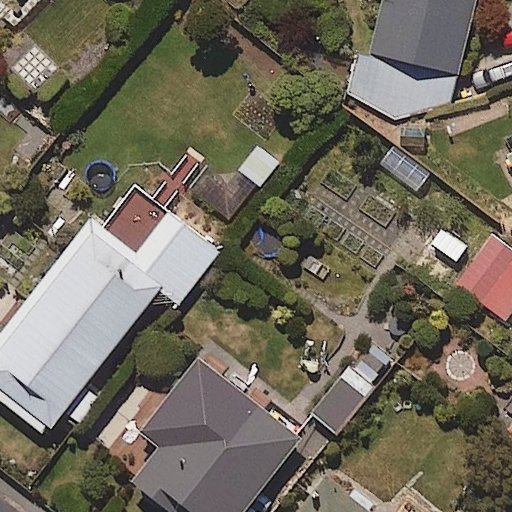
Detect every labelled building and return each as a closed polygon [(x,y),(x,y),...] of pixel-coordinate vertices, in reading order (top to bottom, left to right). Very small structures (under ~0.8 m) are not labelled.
[(380,0),(359,94),(446,115),(472,0),(380,0)] [(133,185),(170,213),(188,189),(232,223),(275,165),(253,148),(227,182),(183,149),(172,163),(141,139),(116,172),(133,185)] [(511,147),(501,154),(511,174),(511,147)] [(466,244),(333,150),(293,208),(381,269),(359,301),(374,312),(408,263),(438,284),(466,244)] [(170,213),(133,185),(100,227),(84,215),(0,326),(0,401),(43,434),(61,410),(77,423),(98,395),(84,384),(153,293),(172,308),(217,248),(170,213)] [(298,237),(268,224),(256,254),(286,267),(298,237)] [(511,307),(511,252),(487,234),(452,283),(503,320),(511,307)] [(369,338),(295,424),(323,448),(374,389),(366,381),(389,354),(369,338)] [(246,398),(193,357),(157,403),(176,418),(129,479),(171,511),(238,511),(297,437),(266,413),(276,401),(255,386),(246,398)] [(511,419),(501,434),(511,442),(511,419)] [(369,511),(323,475),(292,511),(369,511)] [(436,511),(409,486),(389,507),(393,511),(436,511)]
